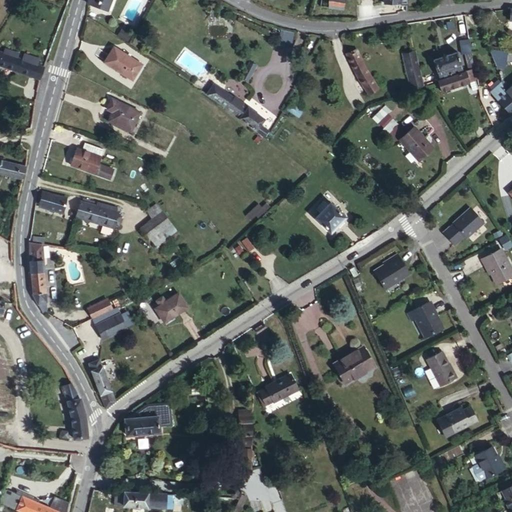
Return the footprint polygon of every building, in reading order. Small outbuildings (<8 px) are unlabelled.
[(84,0),(84,2),(105,11),(109,0),(84,0)] [(342,10),(342,0),(318,0),(319,3),(326,4),(325,9),(342,10)] [(394,5),(394,18),(404,17),(404,0),(380,0),(381,3),(394,5)] [(511,10),(498,12),(497,12),(498,24),(511,23),(511,10)] [(281,30),(278,44),(291,47),(293,32),(281,30)] [(140,64),(119,50),(108,65),(129,79),(140,64)] [(492,50),(491,67),(505,68),(507,51),(492,50)] [(377,88),(353,54),(343,62),(367,96),(377,88)] [(420,91),(411,58),(398,61),(409,94),(420,91)] [(434,86),(456,80),(450,58),(427,66),(434,86)] [(245,61),(239,78),(250,82),(255,64),(245,61)] [(0,84),(30,96),(35,82),(10,72),(11,65),(0,62),(0,84)] [(472,89),(469,76),(458,79),(463,92),(472,89)] [(463,92),(458,79),(456,80),(434,86),(428,88),(432,101),(463,92)] [(265,140),(271,131),(260,123),(263,116),(214,81),(203,96),(265,140)] [(511,114),(511,89),(510,87),(498,97),(511,114)] [(134,111),(114,102),(104,121),(124,131),(134,111)] [(394,118),(387,110),(376,120),(382,127),(394,118)] [(430,145),(414,124),(396,138),(412,159),(430,145)] [(94,172),(102,147),(85,140),(82,149),(76,148),(71,164),(94,172)] [(0,191),(9,195),(12,180),(0,175),(0,191)] [(39,207),(80,214),(82,201),(41,193),(39,207)] [(85,197),(84,201),(106,206),(105,218),(118,222),(120,218),(125,219),(127,210),(122,209),(122,206),(113,204),(113,201),(96,197),(96,199),(85,197)] [(343,212),(324,198),(312,214),(329,229),(343,212)] [(82,201),(80,214),(105,218),(106,206),(84,201),(82,201)] [(482,219),(468,205),(441,229),(453,241),(462,232),(464,236),(482,219)] [(161,207),(155,212),(160,219),(166,214),(161,207)] [(144,220),(159,241),(170,233),(160,219),(155,212),(144,220)] [(100,234),(109,236),(111,228),(102,226),(100,234)] [(164,247),(175,239),(170,233),(159,241),(164,247)] [(505,236),(499,239),(504,249),(510,246),(505,236)] [(45,316),(55,315),(54,244),(35,242),(35,253),(37,302),(45,316)] [(511,277),(498,251),(478,263),(482,271),(485,269),(495,286),(511,277)] [(412,276),(400,257),(388,264),(390,266),(377,275),(388,291),(412,276)] [(356,262),(349,267),(353,277),(361,270),(356,262)] [(157,304),(153,307),(162,320),(182,304),(174,291),(162,301),(158,296),(153,299),(157,304)] [(441,329),(428,303),(406,313),(409,321),(413,320),(423,339),(441,329)] [(103,304),(85,315),(91,324),(109,313),(103,304)] [(117,317),(95,331),(103,343),(125,329),(117,317)] [(374,365),(364,346),(333,363),(344,382),(374,365)] [(458,379),(443,353),(427,361),(441,388),(458,379)] [(107,409),(117,400),(98,363),(85,370),(107,409)] [(288,374),(264,388),(273,405),(297,390),(288,374)] [(77,438),(89,428),(76,397),(68,382),(54,390),(77,438)] [(273,405),(264,388),(257,392),(266,409),(273,405)] [(144,409),(143,405),(133,414),(134,418),(140,416),(145,415),(144,412),(144,409)] [(482,420),(475,405),(464,410),(464,408),(440,420),(448,437),(482,420)] [(167,408),(156,410),(159,430),(171,426),(167,408)] [(129,424),(129,417),(124,422),(128,445),(160,438),(159,430),(156,410),(144,412),(145,415),(140,416),(142,421),(135,423),(129,424)] [(247,448),(256,447),(254,410),(241,410),(243,448),(247,448)] [(258,472),(256,447),(247,448),(248,467),(252,472),(258,472)] [(499,463),(493,451),(477,460),(481,467),(474,471),(482,485),(506,472),(501,462),(499,463)] [(247,496),(247,494),(246,492),(245,491),(244,490),(242,489),(240,490),(239,490),(238,492),(237,493),(237,495),(238,497),(239,498),(241,499),(243,499),(244,498),(246,497),(247,496)] [(511,511),(511,489),(497,497),(503,508),(506,505),(509,511),(511,511)] [(8,492),(3,505),(22,511),(28,499),(8,492)] [(171,508),(172,494),(132,492),(132,498),(123,497),(122,506),(171,508)] [(28,499),(22,511),(23,511),(67,511),(69,509),(65,506),(62,511),(28,499)]
